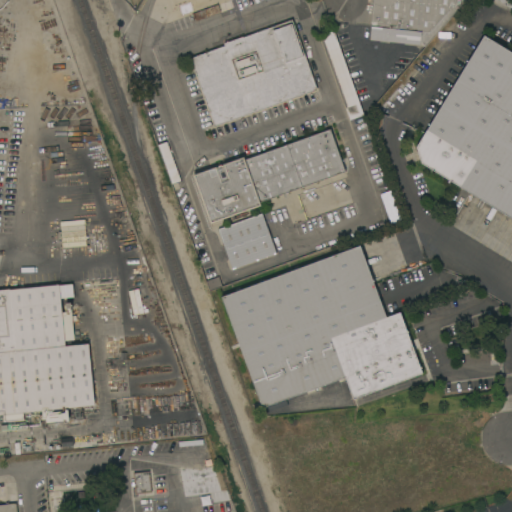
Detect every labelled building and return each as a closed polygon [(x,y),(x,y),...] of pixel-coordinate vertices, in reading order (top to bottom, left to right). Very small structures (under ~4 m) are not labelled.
[(462,0),(424,45),(418,41),(418,44),(368,39),(371,0),(462,0)] [(194,21),(191,13),(218,4),(220,12),(194,21)] [(214,126),(190,58),(224,46),(223,43),(242,36),(242,37),(291,19),(316,89),(214,126)] [(321,35),(332,31),(362,115),(350,120),(345,108),(346,106),(321,35)] [(483,35),(511,52),(511,217),(421,162),(415,147),(483,35)] [(234,215),(235,219),(232,220),(230,216),(210,223),(193,175),(216,166),(217,169),(217,168),(217,167),(219,165),(220,165),(222,165),(223,167),(222,164),(243,157),(244,160),(329,129),(344,171),(259,202),(260,205),(234,215)] [(157,145),(166,141),(180,181),(171,184),(157,145)] [(261,213),(276,253),(232,269),(217,229),(261,213)] [(83,247),(83,221),(59,221),(60,247),(83,247)] [(236,291),(234,288),(239,287),(240,290),(260,282),(259,280),(262,279),(262,281),(294,269),(293,267),(297,265),(298,268),(359,245),(386,317),(399,312),(422,373),(353,399),(345,377),(262,408),(221,297),(236,291)] [(0,288),(9,288),(9,289),(59,284),(59,285),(72,284),(73,297),(60,298),(62,312),(71,311),(71,316),(76,315),(76,321),(72,321),(74,339),(64,340),(65,346),(88,344),(94,405),(48,410),(48,412),(67,410),(68,420),(46,422),(46,418),(42,418),(42,410),(22,412),(23,420),(3,422),(2,414),(0,414),(0,288)] [(148,472),(134,473),(134,491),(149,491),(148,472)] [(89,480),(92,508),(55,511),(53,511),(53,507),(54,506),(51,484),(89,480)] [(15,511),(0,511),(0,504),(15,503),(15,511)]
